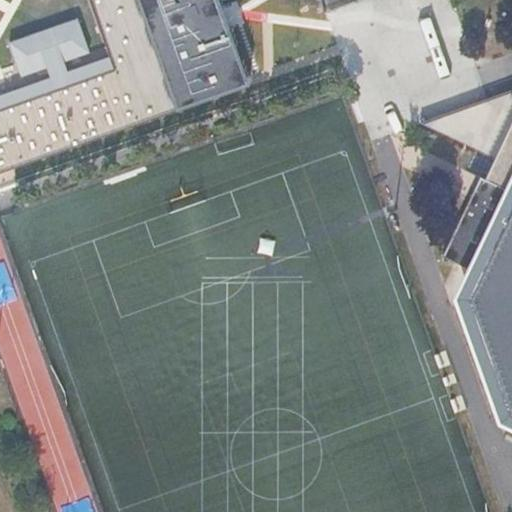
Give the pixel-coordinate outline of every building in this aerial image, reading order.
[(0,0),(0,172),(246,84),(219,0),(0,0)] [(219,0),(235,39),(282,21),(274,0),(219,0)] [(511,93),(417,122),(468,171),(477,150),(474,148),(490,111),(501,116),(503,109),(508,101),(511,94),(511,93)] [(444,256),(483,275),(491,256),(506,263),(504,265),(499,267),(490,296),(489,325),(495,353),(509,382),(511,384),(511,94),(508,101),(503,109),(501,116),(490,111),(474,148),(477,150),(468,171),(479,176),(492,182),(487,193),(474,188),(444,256)] [(492,182),(479,176),(474,188),(487,193),(492,182)] [(483,275),(444,256),(428,290),(478,428),(511,444),(511,384),(509,382),(495,353),(489,325),(490,296),(499,267),(504,265),(506,263),(491,256),(483,275)]
